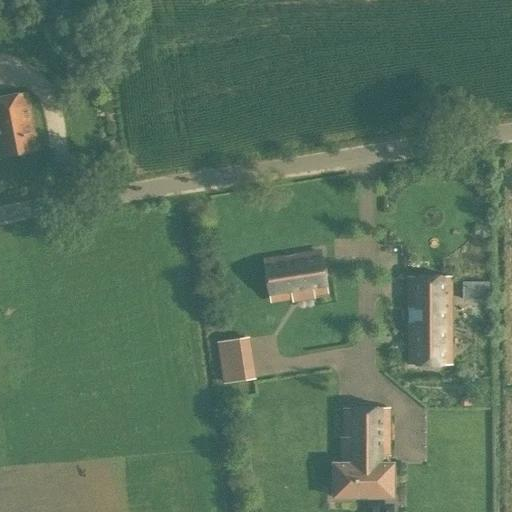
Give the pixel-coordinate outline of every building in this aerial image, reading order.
[(0,98),(0,156),(37,149),(26,94),(0,98)] [(312,289),(313,294),(326,292),(320,252),(265,261),(271,300),(292,297),(292,293),(312,289)] [(412,343),(410,343),(410,364),(450,364),(449,278),(409,278),(409,307),(426,307),(426,323),(409,323),(409,337),(412,337),(412,343)] [(462,299),(478,298),(477,279),(461,280),(462,299)] [(215,340),(223,382),(255,377),(248,334),(215,340)] [(361,438),(361,463),(333,463),(333,497),(362,497),(362,498),(372,498),(372,497),(393,497),(393,463),(387,463),(387,409),(345,409),(345,438),(361,438)]
